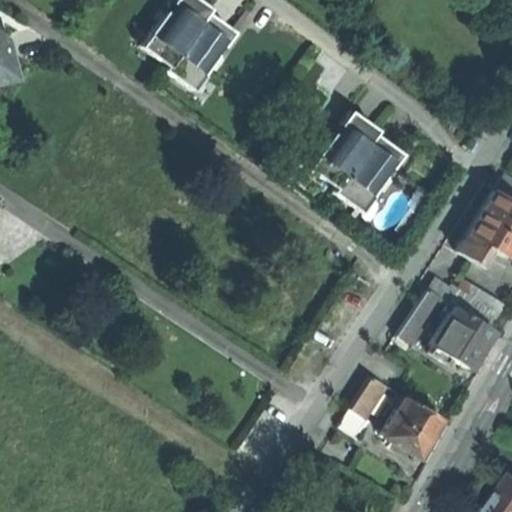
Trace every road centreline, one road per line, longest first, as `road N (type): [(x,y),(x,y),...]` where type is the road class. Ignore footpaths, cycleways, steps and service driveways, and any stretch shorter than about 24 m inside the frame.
road 1 (residential): [(407,284),(10,0)]
road 2 (residential): [(407,284),(254,511)]
road 3 (residential): [(511,124),(407,284)]
road 4 (tertiary): [(511,363),(426,511)]
